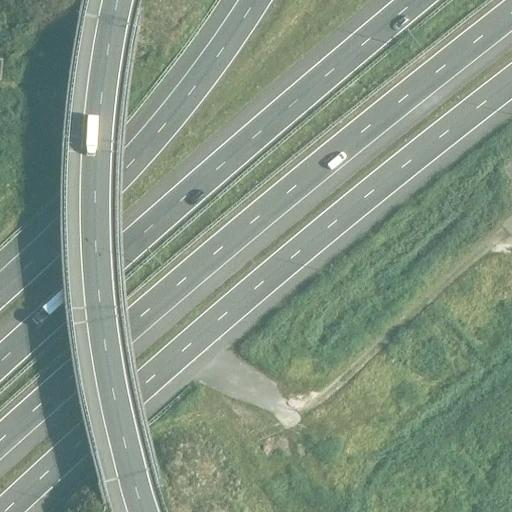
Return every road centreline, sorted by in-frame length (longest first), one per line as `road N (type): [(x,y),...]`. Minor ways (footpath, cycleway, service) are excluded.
road 1 (motorway): [(7,511),(184,344),(511,81)]
road 2 (motorway): [(0,437),(511,23)]
road 3 (motorway): [(417,0),(0,362)]
road 4 (motorway): [(116,0),(93,148),(92,269),(104,368),(142,511)]
road 5 (motorway): [(254,0),(169,120),(0,290)]
